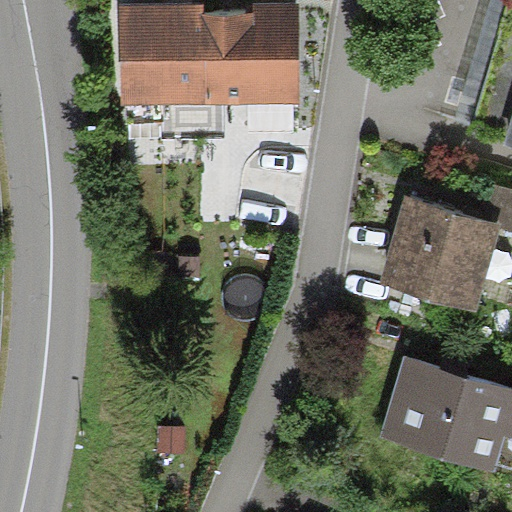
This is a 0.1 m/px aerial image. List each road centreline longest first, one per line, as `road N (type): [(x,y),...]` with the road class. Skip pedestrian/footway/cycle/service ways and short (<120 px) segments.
road 1 (residential): [(227,511),(300,329),(332,190),(361,0)]
road 2 (secondary): [(21,0),(46,133),(53,235),(47,350),(20,511)]
